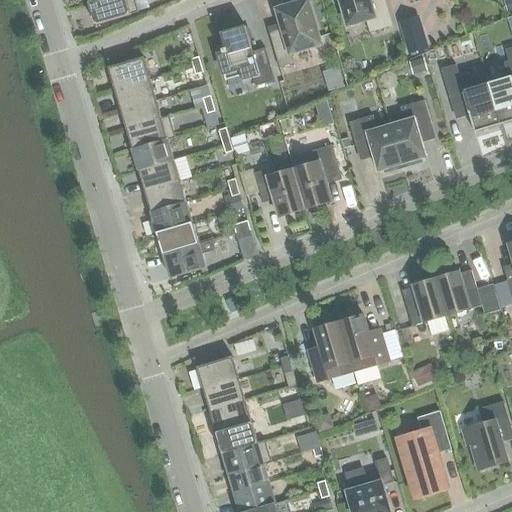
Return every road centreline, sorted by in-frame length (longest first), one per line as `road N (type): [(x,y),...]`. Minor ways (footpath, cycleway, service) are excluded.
road 1 (residential): [(511,160),(133,323)]
road 2 (residential): [(146,369),(511,212)]
road 3 (unclassified): [(133,323),(58,71)]
road 4 (residential): [(58,71),(222,0)]
road 5 (unclassified): [(188,511),(146,369)]
